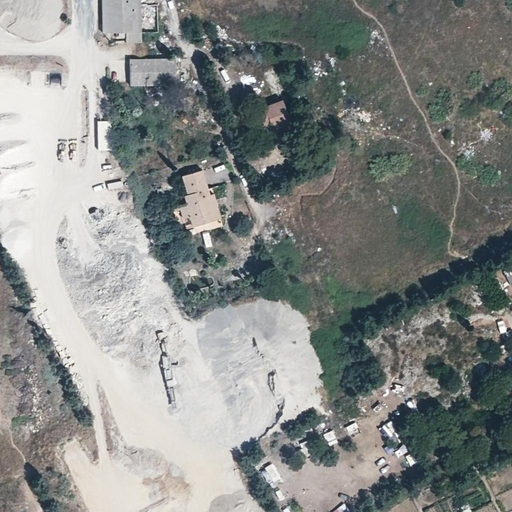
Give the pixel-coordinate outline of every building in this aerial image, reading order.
[(101,0),(102,32),(141,32),(140,0),(101,0)] [(145,14),(153,14),(153,4),(145,4),(145,14)] [(141,42),(141,32),(102,32),(102,38),(124,38),(124,42),(141,42)] [(175,56),(164,56),(154,57),(128,57),(129,84),(176,83),(175,56)] [(125,77),(124,59),(103,59),(103,77),(125,77)] [(290,122),(282,98),(256,108),(262,123),(269,121),(273,129),(290,122)] [(193,115),(200,114),(198,103),(190,104),(193,115)] [(174,132),(175,139),(193,137),(192,129),(174,132)] [(209,194),(201,168),(181,174),(187,193),(183,194),(187,207),(193,225),(214,219),(206,195),(209,194)] [(106,182),(106,188),(121,187),(120,180),(106,182)] [(213,193),(209,194),(206,195),(214,219),(220,216),(213,193)] [(489,213),(484,200),(465,207),(470,220),(489,213)] [(185,227),(193,225),(187,207),(179,209),(185,227)] [(186,236),(221,225),(219,218),(184,228),(186,236)] [(202,240),(203,248),(213,247),(212,238),(202,240)] [(350,334),(347,328),(340,332),(344,338),(350,334)]
